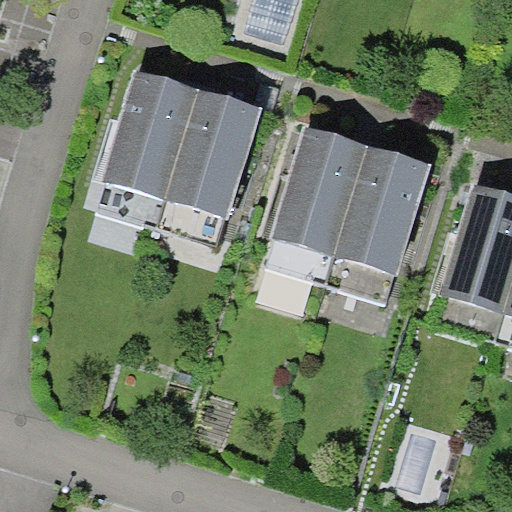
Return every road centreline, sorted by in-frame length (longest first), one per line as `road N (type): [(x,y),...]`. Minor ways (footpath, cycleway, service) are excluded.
road 1 (residential): [(85,0),(24,195),(0,312)]
road 2 (residential): [(0,434),(252,511)]
